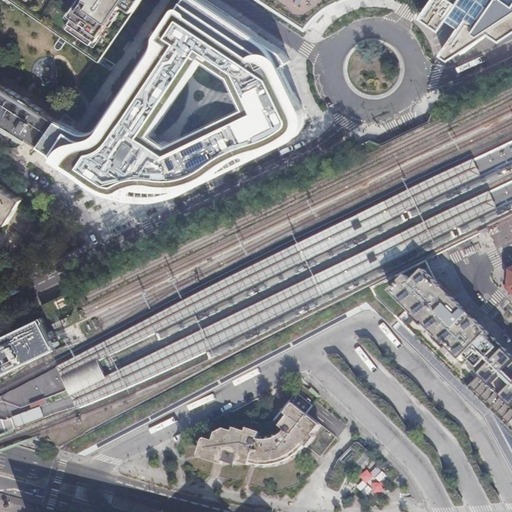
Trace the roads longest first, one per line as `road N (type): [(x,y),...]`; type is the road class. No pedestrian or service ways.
road 1 (residential): [(106,248),(326,142),(359,107)]
road 2 (primary): [(192,511),(0,455)]
road 3 (unclassified): [(382,108),(466,278)]
road 4 (unclassified): [(468,244),(397,101)]
road 5 (residential): [(0,161),(81,216),(106,248)]
